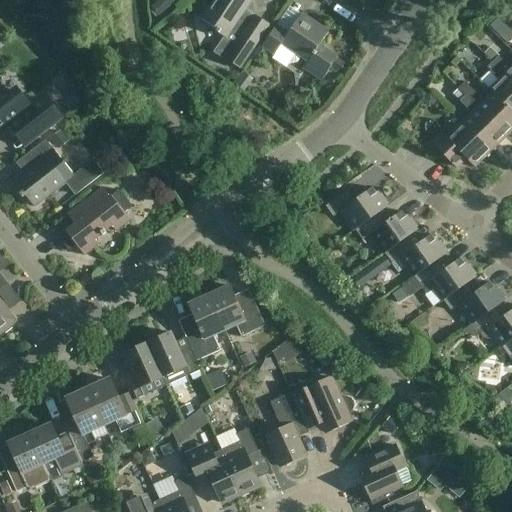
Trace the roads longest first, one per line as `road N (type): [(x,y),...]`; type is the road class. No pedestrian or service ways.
road 1 (tertiary): [(72,332),(341,126)]
road 2 (residential): [(341,126),(474,222)]
road 3 (residential): [(0,234),(72,332)]
